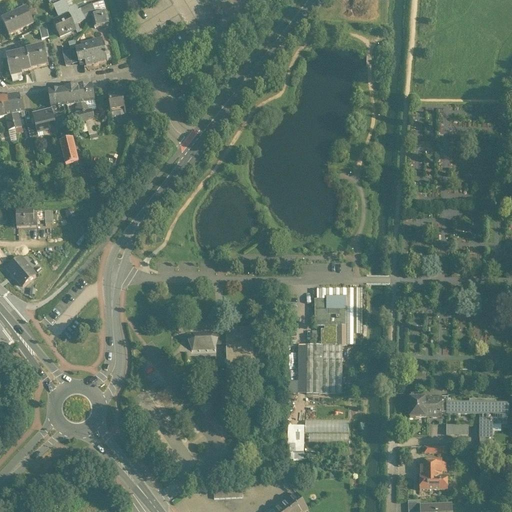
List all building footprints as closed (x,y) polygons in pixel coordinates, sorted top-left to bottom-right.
[(86,9),(89,16),(91,14),(92,17),(107,13),(104,2),(97,4),(86,9),(77,12),(78,13),(86,9)] [(67,12),(63,3),(53,7),(59,21),(58,21),(53,24),(60,38),(76,31),(74,28),(78,27),(77,25),(85,21),(84,18),(89,16),(86,9),(78,13),(77,12),(76,8),(67,12)] [(12,17),(2,22),(9,37),(34,26),(27,10),(12,17)] [(10,12),(0,16),(0,17),(2,22),(12,17),(10,12)] [(107,13),(92,17),(94,27),(110,23),(107,13)] [(46,27),(39,30),(42,41),(49,39),(46,27)] [(102,41),(81,46),(82,49),(76,50),(80,64),(85,62),(86,66),(107,62),(102,41)] [(35,51),(26,53),(27,53),(31,71),(40,68),(48,66),(44,48),(35,50),(35,51)] [(76,50),(70,52),(74,65),(80,64),(76,50)] [(70,52),(63,54),(66,67),(74,65),(70,52)] [(27,53),(15,56),(15,57),(6,58),(11,78),(22,75),(21,74),(31,72),(31,71),(27,53)] [(92,86),(78,88),(81,105),(83,114),(89,112),(87,106),(85,107),(85,104),(95,102),(92,86)] [(78,88),(64,90),(67,107),(77,105),(78,108),(76,108),(78,115),(83,114),(81,105),(78,88)] [(64,90),(48,92),(51,109),(52,109),(52,111),(54,117),(59,115),(58,108),(67,107),(64,90)] [(122,93),(108,96),(110,107),(111,111),(125,109),(122,93)] [(20,97),(7,99),(15,130),(22,128),(18,114),(24,113),(20,97)] [(7,99),(0,99),(0,118),(8,117),(9,120),(6,120),(9,132),(15,130),(7,99)] [(52,111),(33,116),(35,125),(37,134),(38,134),(57,129),(55,124),(54,117),(52,111)] [(89,112),(83,114),(86,122),(91,121),(95,120),(92,111),(89,112)] [(78,115),(74,116),(77,125),(86,122),(83,114),(78,115)] [(59,115),(54,117),(55,124),(65,121),(63,115),(59,115)] [(65,121),(55,124),(57,129),(57,130),(66,128),(65,121)] [(86,122),(89,136),(94,135),(91,121),(86,122)] [(35,125),(27,127),(30,140),(39,137),(38,134),(37,134),(35,125)] [(73,141),(60,144),(66,166),(75,164),(76,166),(79,165),(73,141)] [(34,212),(16,213),(17,228),(38,227),(38,220),(37,217),(34,217),(34,212)] [(46,212),(34,212),(34,217),(37,217),(38,220),(45,220),(46,220),(46,212)] [(36,276),(21,259),(8,270),(23,287),(36,276)] [(347,293),(347,291),(319,292),(319,302),(336,302),(337,326),(347,326),(351,326),(351,323),(354,323),(354,298),(347,298),(347,293)] [(364,292),(347,293),(347,298),(354,298),(354,323),(351,323),(351,326),(347,326),(347,347),(357,348),(357,338),(364,338),(364,292)] [(319,302),(315,302),(316,328),(326,328),(326,332),(323,332),(323,333),(323,347),(337,347),(337,326),(336,302),(319,302)] [(347,326),(337,326),(337,347),(342,347),(347,347),(347,326)] [(226,344),(227,370),(253,369),(252,330),(226,330),(226,339),(216,339),(216,344),(226,344)] [(216,339),(214,334),(192,335),(190,340),(190,345),(192,350),(214,349),(216,344),(216,339)] [(323,347),(302,347),(302,384),(322,384),(323,347)] [(323,347),(322,384),(322,395),(342,396),(342,347),(337,347),(323,347)] [(322,384),(302,384),(302,395),(322,395),(322,384)] [(441,400),(417,400),(418,396),(411,396),(411,400),(410,400),(410,420),(442,419),(442,415),(447,415),(448,415),(448,405),(448,399),(441,399),(441,400)] [(448,405),(448,415),(447,415),(447,416),(478,416),(478,401),(469,401),(469,405),(448,405)] [(495,405),(495,401),(478,401),(478,416),(483,416),(482,421),(480,421),(480,440),(492,440),(492,426),(507,427),(507,416),(508,416),(509,405),(495,405)] [(349,434),(349,421),(306,421),(306,433),(349,434)] [(304,452),(304,427),(289,427),(288,452),(304,452)] [(468,428),(456,428),(456,436),(468,436),(468,428)] [(349,435),(309,434),(309,442),(349,443),(349,435)] [(442,479),(442,465),(433,465),(420,465),(420,479),(420,493),(448,492),(448,479),(442,479)] [(243,489),(214,490),(214,500),(243,499),(243,489)] [(297,496),(274,511),(307,511),(308,511),(297,496)] [(420,511),(420,502),(408,503),(408,511),(420,511)]
